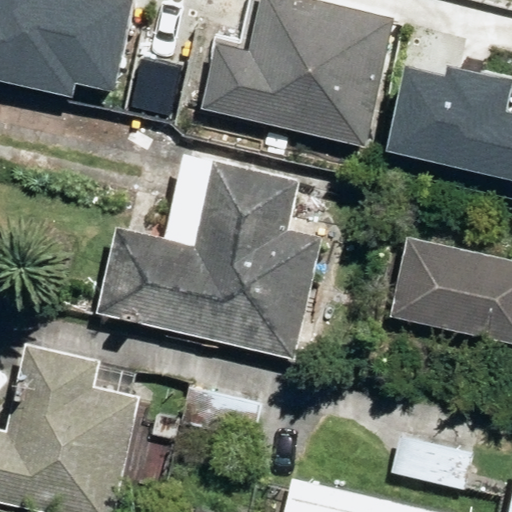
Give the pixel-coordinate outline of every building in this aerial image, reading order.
[(76,85),(114,93),(134,0),(0,0),(0,84),(72,101),(76,85)] [(193,103),(354,139),(383,8),(346,0),(242,0),(234,37),(209,30),(193,103)] [(383,154),(511,184),(511,111),(505,110),(511,81),(447,66),(445,77),(403,67),(383,154)] [(88,308),(283,348),(309,227),(275,219),(287,169),(172,144),(152,229),(106,220),(88,308)] [(119,175),(145,179),(148,161),(122,156),(119,175)] [(391,313),(511,336),(511,253),(405,234),(391,313)] [(0,498),(69,511),(102,511),(133,368),(87,358),(90,347),(15,332),(0,404),(0,498)] [(175,423),(246,437),(254,394),(184,381),(175,423)] [(145,429),(167,434),(173,397),(152,393),(145,429)] [(386,471),(459,485),(466,446),(392,433),(386,471)] [(498,511),(511,511),(511,450),(498,511)] [(275,511),(445,511),(446,509),(284,474),(275,511)]
